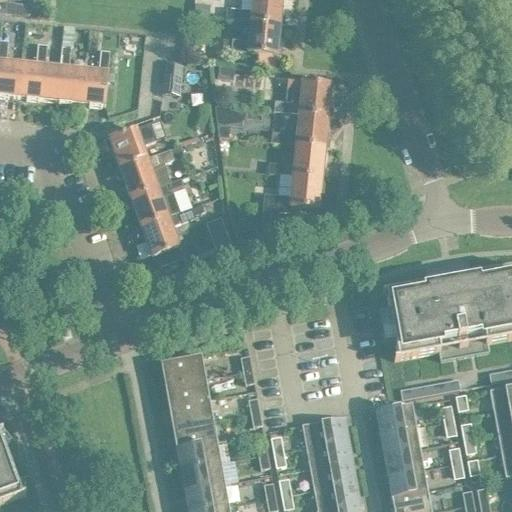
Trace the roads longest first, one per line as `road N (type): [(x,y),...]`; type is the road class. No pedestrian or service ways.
road 1 (residential): [(271,283),(293,411),(358,399),(331,261)]
road 2 (residential): [(128,335),(57,145),(0,139)]
road 3 (residential): [(442,221),(366,0)]
road 4 (residential): [(271,283),(128,335)]
road 5 (residential): [(128,335),(0,381)]
